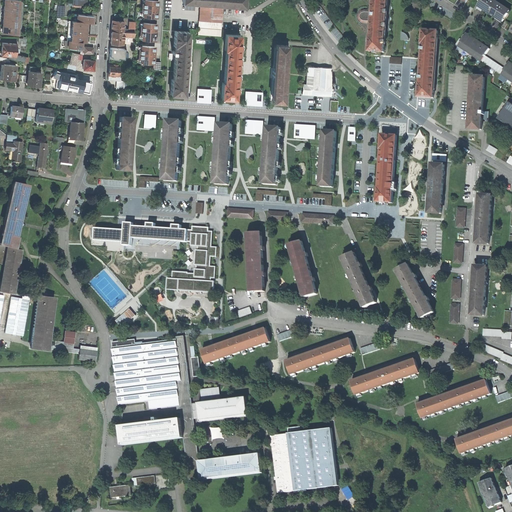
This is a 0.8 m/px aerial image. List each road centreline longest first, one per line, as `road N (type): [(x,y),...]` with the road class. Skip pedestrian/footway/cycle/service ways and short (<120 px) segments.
road 1 (residential): [(390,95),(362,121),(98,102)]
road 2 (residential): [(76,182),(338,207)]
road 3 (residential): [(511,374),(425,338),(270,315)]
road 4 (residential): [(76,182),(62,244),(72,283),(104,333),(98,375)]
road 5 (residential): [(390,95),(511,169)]
road 6 (residential): [(303,0),(339,50),(390,95)]
